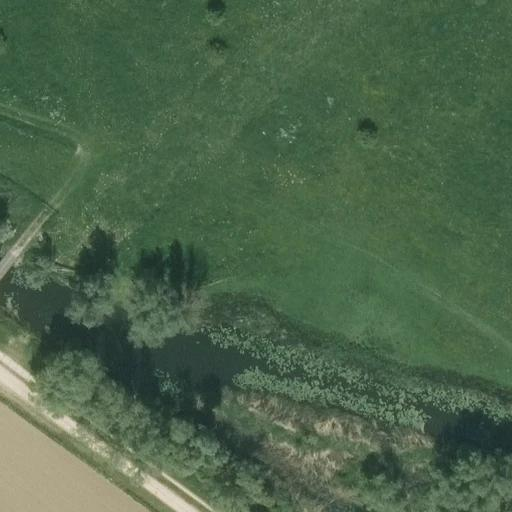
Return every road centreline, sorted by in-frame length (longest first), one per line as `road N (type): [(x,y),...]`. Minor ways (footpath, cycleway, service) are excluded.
road 1 (track): [(49,209),(319,0)]
road 2 (track): [(0,371),(191,511)]
